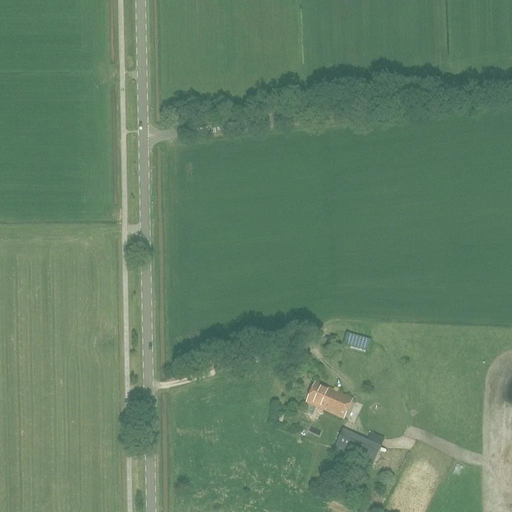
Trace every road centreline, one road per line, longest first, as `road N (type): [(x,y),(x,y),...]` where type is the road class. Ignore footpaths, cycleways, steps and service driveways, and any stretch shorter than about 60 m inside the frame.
road 1 (tertiary): [(150,511),(142,137)]
road 2 (unclassified): [(325,357),(323,116)]
road 3 (unclassified): [(323,116),(511,92)]
road 4 (unclassified): [(142,137),(323,116)]
road 5 (tertiary): [(142,137),(139,0)]
